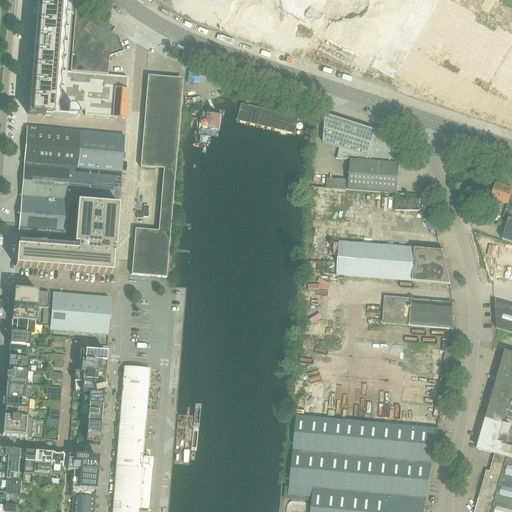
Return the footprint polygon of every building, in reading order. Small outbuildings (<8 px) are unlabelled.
[(36,0),(27,114),(56,117),(64,12),(72,12),(72,0),(71,0),(36,0)] [(375,35),(382,39),(396,13),(391,10),(396,0),(365,0),(366,1),(357,18),(351,11),(346,20),(342,18),(336,28),(344,32),(340,35),(346,43),(365,53),(368,48),(364,43),(375,35)] [(75,5),(70,72),(107,75),(108,57),(122,52),(117,37),(111,33),(114,29),(81,5),(75,5)] [(483,113),(495,86),(407,45),(398,66),(409,71),(416,56),(434,64),(423,89),(439,97),(440,93),(483,113)] [(67,108),(66,117),(75,118),(76,118),(77,118),(78,118),(78,117),(79,117),(79,116),(79,115),(79,114),(78,114),(77,112),(85,106),(84,116),(113,118),(125,119),(128,90),(125,90),(126,88),(127,77),(107,76),(107,75),(70,72),(69,85),(67,108)] [(495,100),(511,107),(511,96),(499,91),(495,100)] [(303,139),(309,114),(243,94),(236,124),(303,139)] [(180,161),(202,163),(214,109),(186,108),(180,161)] [(326,188),(396,193),(399,163),(394,163),(394,161),(394,159),(394,157),(394,155),(393,153),(393,151),(392,149),(391,147),(390,145),(389,144),(387,142),(386,141),(384,139),(383,138),(381,137),(379,136),(377,135),(375,134),(373,134),(371,133),(368,129),(368,128),(359,126),(342,120),(333,117),(333,118),(325,122),(324,122),(323,143),(341,149),(339,158),(336,158),(350,160),(349,180),(327,179),(326,188)] [(77,169),(80,132),(26,128),(18,231),(65,235),(68,201),(77,202),(119,206),(121,173),(77,169)] [(77,169),(121,173),(124,136),(80,132),(77,169)] [(503,218),(509,219),(511,208),(511,197),(511,192),(511,190),(495,185),(494,190),(485,188),(483,197),(508,204),(503,218)] [(511,192),(511,197),(511,208),(509,219),(502,240),(511,243),(511,192)] [(76,251),(17,246),(15,265),(111,273),(114,248),(115,248),(119,206),(77,202),(73,244),(77,244),(76,251)] [(431,218),(427,211),(420,214),(424,221),(431,218)] [(491,239),(488,251),(503,255),(506,243),(491,239)] [(450,285),(445,260),(443,252),(415,250),(415,248),(340,243),(338,276),(413,282),(450,285)] [(312,248),(310,261),(320,262),(322,250),(312,248)] [(49,293),(14,291),(11,321),(35,323),(36,308),(43,309),(48,309),(49,293)] [(107,299),(52,294),(50,330),(108,336),(111,301),(107,299)] [(453,330),(452,304),(385,298),(383,324),(453,330)] [(511,333),(511,308),(495,303),(497,329),(511,333)] [(11,321),(10,334),(30,335),(34,335),(35,323),(31,323),(11,321)] [(30,335),(10,334),(9,346),(26,347),(29,347),(30,335)] [(9,346),(8,357),(25,359),(26,347),(9,346)] [(79,351),(79,361),(81,361),(106,363),(106,353),(79,351)] [(511,354),(505,353),(478,450),(482,451),(495,455),(506,457),(511,458),(511,354)] [(8,357),(7,369),(28,371),(29,359),(25,359),(8,357)] [(105,375),(106,363),(81,361),(80,373),(105,375)] [(137,511),(143,439),(149,370),(124,368),(112,511),(137,511)] [(28,371),(7,369),(6,384),(26,385),(27,385),(28,371)] [(80,373),(75,372),(74,382),(82,383),(104,384),(105,375),(80,373)] [(73,393),(82,394),(103,395),(104,384),(74,382),(73,393)] [(6,384),(5,398),(25,400),(26,385),(6,384)] [(46,387),(45,395),(61,397),(62,388),(46,387)] [(102,406),(103,395),(82,394),(82,405),(88,405),(102,406)] [(5,398),(4,408),(28,410),(29,400),(25,400),(5,398)] [(60,412),(60,403),(50,402),(43,401),(42,407),(49,408),(49,411),(60,412)] [(102,406),(88,405),(87,424),(101,425),(102,406)] [(4,408),(3,417),(27,419),(28,410),(4,408)] [(30,439),(31,420),(3,417),(2,436),(30,439)] [(288,495),(312,497),(313,489),(425,499),(437,429),(296,417),(288,495)] [(101,425),(87,424),(85,443),(99,444),(101,425)] [(0,450),(0,458),(23,460),(24,452),(0,450)] [(22,475),(32,476),(32,472),(34,452),(24,452),(22,475)] [(51,454),(34,452),(32,472),(49,473),(51,454)] [(63,455),(51,454),(49,473),(49,474),(61,476),(63,455)] [(68,455),(67,471),(73,472),(71,489),(73,489),(73,495),(71,495),(71,496),(73,496),(95,497),(98,458),(76,456),(68,455)] [(474,511),(511,511),(511,458),(506,457),(495,455),(490,472),(486,471),(485,475),(483,484),(482,486),(474,511)] [(0,458),(0,466),(22,468),(23,460),(0,458)] [(0,466),(0,474),(22,477),(22,468),(0,466)] [(0,474),(0,483),(20,485),(21,485),(22,477),(0,474)] [(19,497),(20,485),(0,483),(0,495),(17,497),(19,497)] [(423,511),(425,499),(313,489),(312,497),(310,511),(423,511)] [(17,497),(0,495),(0,507),(16,509),(17,497)] [(93,511),(95,497),(73,496),(71,496),(71,495),(68,495),(68,498),(67,498),(66,506),(72,507),(71,511),(93,511)]
